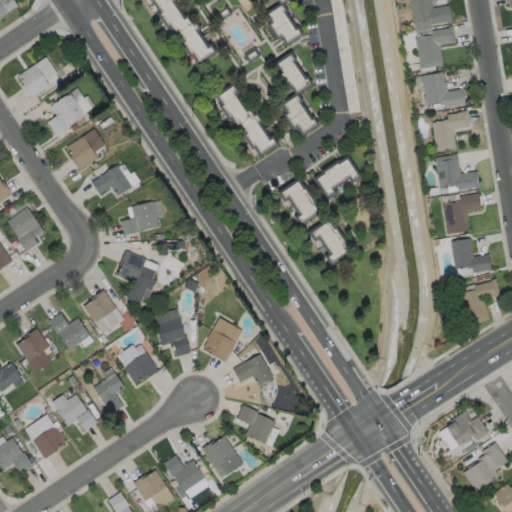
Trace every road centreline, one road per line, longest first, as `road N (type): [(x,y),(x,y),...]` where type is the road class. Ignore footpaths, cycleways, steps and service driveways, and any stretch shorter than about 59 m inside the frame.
road 1 (primary): [(69,3),(286,340)]
road 2 (primary): [(365,385),(157,82)]
road 3 (residential): [(0,315),(89,255),(0,113)]
road 4 (residential): [(197,395),(26,511)]
road 5 (residential): [(511,202),(477,0)]
